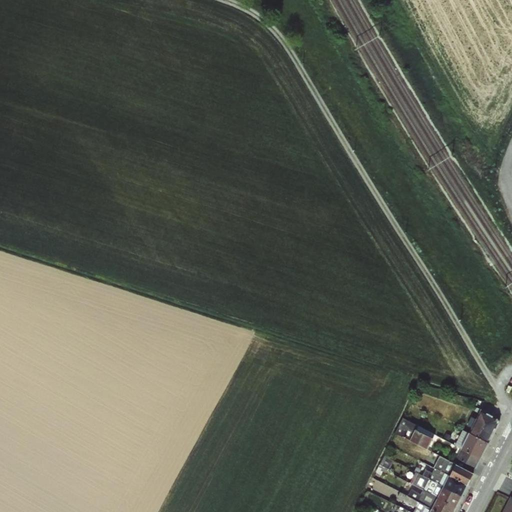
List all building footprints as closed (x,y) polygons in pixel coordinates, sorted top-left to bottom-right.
[(484,469),(504,416),(479,407),(471,428),(465,426),(458,445),(477,451),(472,464),(484,469)] [(419,426),(415,439),(434,446),(439,433),(419,426)] [(458,511),(479,470),(461,461),(435,511),(418,511),(415,510),(413,511),(458,511)] [(420,472),(416,483),(444,495),(453,474),(448,472),(443,482),(420,472)] [(511,511),(511,496),(510,496),(501,511),(511,511)]
